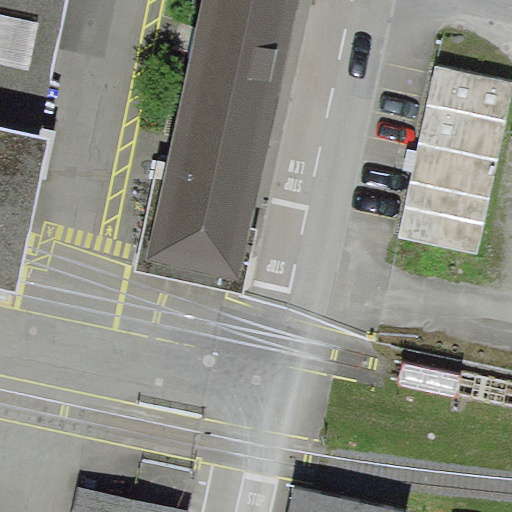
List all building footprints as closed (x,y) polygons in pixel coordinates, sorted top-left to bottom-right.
[(60,0),(0,0),(0,216),(13,219),(60,0)] [(300,0),(194,0),(137,269),(238,291),(300,0)] [(511,137),(511,80),(437,65),(402,236),(488,254),(511,137)] [(413,511),(415,505),(303,479),(295,511),(413,511)] [(200,511),(202,509),(83,483),(76,511),(200,511)]
